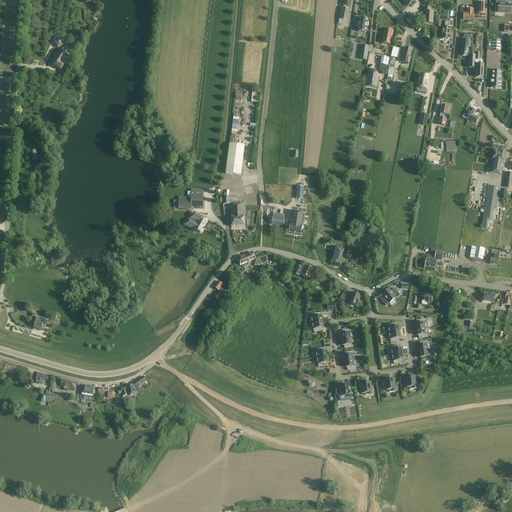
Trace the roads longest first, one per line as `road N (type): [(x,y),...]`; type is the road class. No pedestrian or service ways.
road 1 (track): [(511,402),(357,426),(294,424),(232,404),(153,356)]
road 2 (unclassified): [(0,294),(25,0)]
road 3 (unclassified): [(369,290),(298,257),(256,248),(233,257),(189,315)]
road 4 (residential): [(373,316),(331,323),(343,377),(411,367),(402,318)]
road 5 (unclassified): [(252,174),(275,0)]
road 6 (track): [(324,450),(234,427),(177,373)]
road 7 (unclassified): [(153,356),(138,375),(102,384),(0,357)]
road 8 (unclassified): [(153,356),(127,371),(95,375),(0,348)]
road 9 (unclassified): [(511,290),(411,273),(369,290)]
